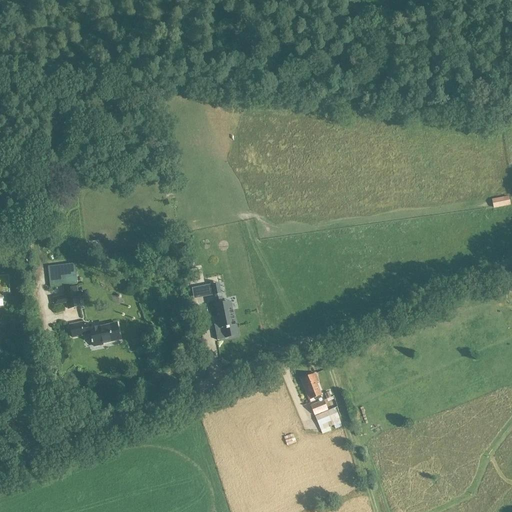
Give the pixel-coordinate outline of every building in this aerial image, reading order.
[(493,210),(509,207),(507,197),(492,201),(493,210)] [(194,262),(188,263),(193,288),(202,286),(198,268),(196,269),(194,262)] [(48,267),(50,286),(59,285),(77,284),(75,264),(58,265),(48,267)] [(0,299),(2,299),(2,293),(9,292),(7,277),(0,277),(0,299)] [(213,284),(204,286),(206,297),(215,295),(213,284)] [(79,291),(78,286),(63,289),(64,295),(55,297),(57,305),(66,303),(68,310),(82,307),(81,301),(90,299),(88,289),(79,291)] [(219,324),(215,325),(218,341),(228,339),(228,336),(238,334),(233,310),(230,311),(228,302),(222,303),(221,297),(215,298),(217,304),(215,304),(219,324)] [(91,334),(94,347),(102,346),(102,344),(121,340),(118,324),(86,331),(85,327),(84,322),(70,325),(72,338),(91,334)] [(319,382),(316,374),(301,380),(309,400),(322,395),(317,382),(319,382)] [(311,406),(315,416),(328,411),(323,401),(311,406)] [(342,426),(335,408),(315,417),(322,434),(331,430),(330,428),(334,426),(335,429),(342,426)] [(282,443),(294,438),(292,432),(280,437),(282,443)]
